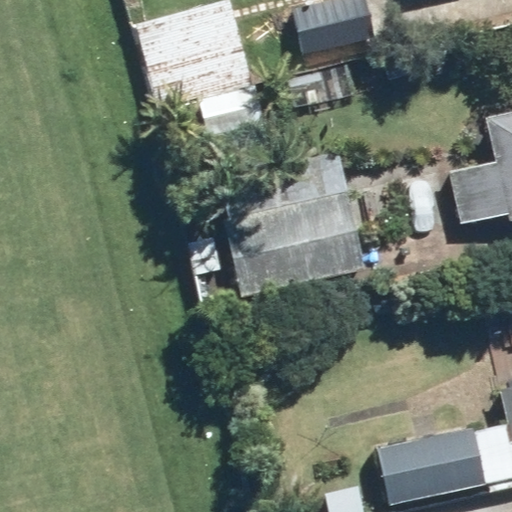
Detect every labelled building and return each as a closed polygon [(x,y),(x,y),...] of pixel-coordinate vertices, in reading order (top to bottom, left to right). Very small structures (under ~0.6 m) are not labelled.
[(373,0),(325,0),(287,9),(300,60),(383,40),(373,0)] [(198,102),(205,134),(259,121),(230,2),(132,25),(153,113),(198,102)] [(511,221),(511,111),(484,119),(493,158),(446,169),(466,253),(510,243),(505,223),(511,221)] [(209,187),(235,299),(366,268),(340,156),(209,187)] [(470,415),(373,439),(389,504),(511,474),(511,382),(494,387),(502,423),(473,430),(470,415)]
